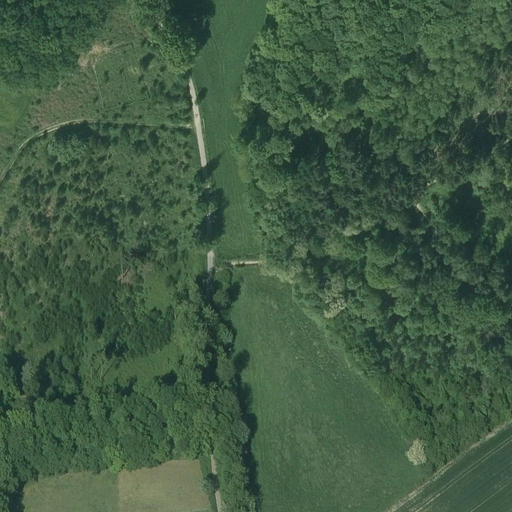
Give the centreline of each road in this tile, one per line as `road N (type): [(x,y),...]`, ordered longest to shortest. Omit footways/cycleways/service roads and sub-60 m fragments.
road 1 (track): [(142,0),(190,88),(215,191),(204,414),(223,511)]
road 2 (track): [(511,139),(347,217),(284,258),(214,269)]
road 3 (track): [(511,341),(399,195)]
